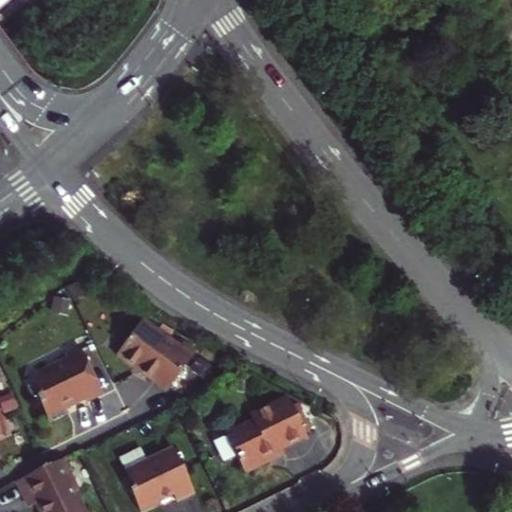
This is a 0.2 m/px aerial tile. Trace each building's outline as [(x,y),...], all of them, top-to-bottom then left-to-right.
[(149,384),(162,394),(190,359),(176,347),(172,352),(139,326),(113,358),(140,380),(148,386),(149,384)] [(61,416),(58,409),(69,404),(80,399),(81,403),(97,396),(74,345),(63,350),(60,356),(62,360),(28,375),(25,386),(42,424),(61,416)] [(227,438),(246,477),(270,466),(267,460),(282,454),(309,442),(305,433),(294,410),(290,403),(254,420),(256,425),(227,438)] [(312,431),(301,407),(294,410),(305,433),(312,431)] [(282,454),(267,460),(270,466),(278,462),(285,459),(282,454)] [(168,508),(188,499),(168,457),(143,470),(142,467),(138,469),(133,458),(112,468),(126,496),(123,497),(129,511),(144,511),(150,509),(150,508),(158,504),(165,500),(168,508)] [(70,496),(54,462),(8,485),(20,511),(27,508),(29,511),(73,511),(66,497),(70,496)]
